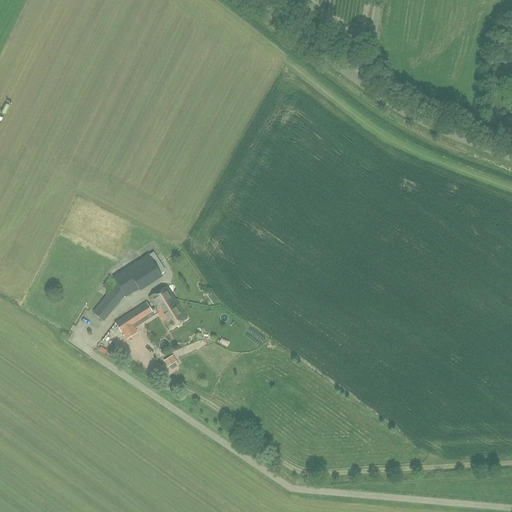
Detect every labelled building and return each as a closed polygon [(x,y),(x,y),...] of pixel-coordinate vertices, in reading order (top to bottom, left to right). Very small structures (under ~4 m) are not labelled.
[(125,296),(160,274),(165,271),(159,263),(155,256),(153,253),(149,256),(148,254),(112,276),(116,282),(93,312),(103,321),(124,294),(125,296)] [(150,298),(156,308),(162,304),(164,307),(175,300),(167,287),(150,298)] [(175,300),(164,307),(162,304),(156,308),(170,330),(187,319),(175,300)] [(121,333),(136,323),(152,313),(146,303),(115,324),(121,333)] [(156,354),(162,350),(158,345),(153,349),(156,354)]
